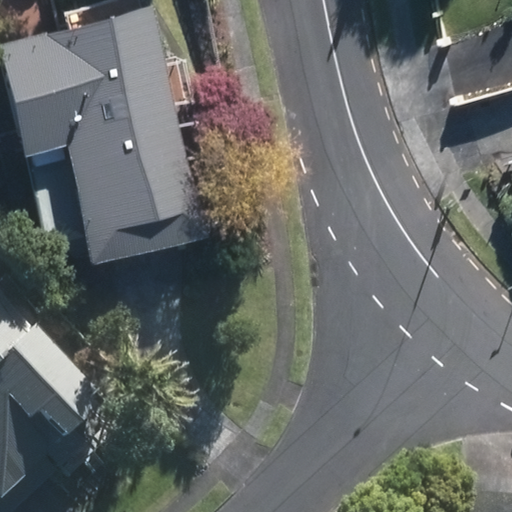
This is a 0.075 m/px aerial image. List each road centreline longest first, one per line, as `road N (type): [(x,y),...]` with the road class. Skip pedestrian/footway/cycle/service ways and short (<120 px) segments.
road 1 (residential): [(458,330),(377,232),(314,78),(299,0)]
road 2 (residential): [(269,511),(458,330)]
